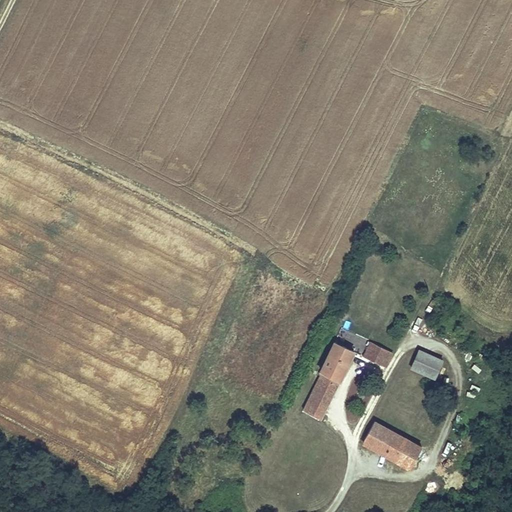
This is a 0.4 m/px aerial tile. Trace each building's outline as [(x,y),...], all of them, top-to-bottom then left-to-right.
[(184,37),(201,3),(195,0),(184,0),(170,30),(184,37)] [(163,39),(150,73),(166,79),(179,45),(163,39)] [(157,180),(201,67),(186,61),(142,174),(157,180)] [(140,81),(130,116),(147,121),(157,86),(140,81)] [(123,123),(107,157),(122,164),(138,130),(123,123)] [(369,340),(362,355),(384,365),(390,350),(369,340)] [(352,349),(335,341),(324,363),(321,369),(324,371),(318,383),(314,382),(308,396),(326,404),(352,349)] [(418,345),(407,366),(434,378),(443,357),(418,345)] [(303,406),(302,408),(320,417),(326,404),(308,396),(303,406)] [(379,410),(374,420),(402,436),(408,425),(379,410)] [(402,436),(374,420),(363,440),(409,466),(418,450),(423,452),(425,448),(402,436)]
